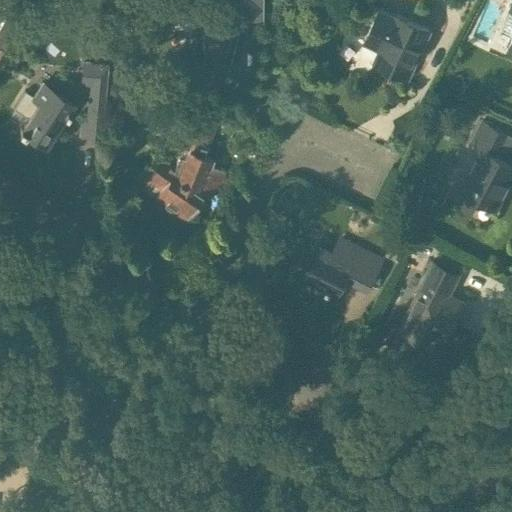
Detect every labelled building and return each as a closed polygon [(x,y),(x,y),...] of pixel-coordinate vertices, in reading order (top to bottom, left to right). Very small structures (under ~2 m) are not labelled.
[(203,22),(202,67),(229,68),(229,67),(227,67),(237,31),(228,28),(229,16),(261,16),(261,19),(264,19),(263,0),(166,0),(166,1),(167,3),(167,5),(168,7),(169,9),(170,11),(172,12),(174,13),(176,14),(203,22)] [(511,10),(511,18),(500,47),(511,52),(511,0),(507,0),(505,8),(511,10)] [(0,14),(5,18),(0,25),(0,46),(2,48),(25,11),(8,1),(0,14)] [(364,41),(380,48),(375,61),(408,76),(415,60),(413,59),(419,47),(421,48),(430,28),(397,13),(395,16),(379,8),(364,41)] [(117,93),(121,82),(114,79),(109,90),(117,93)] [(22,125),(21,124),(18,128),(25,132),(26,130),(45,143),(65,113),(66,113),(69,109),(68,108),(73,101),(42,80),(33,95),(28,91),(17,107),(29,115),(22,125)] [(83,120),(81,136),(102,137),(106,95),(89,94),(86,120),(83,120)] [(166,160),(149,152),(140,170),(163,181),(156,192),(187,214),(202,192),(200,190),(206,175),(218,180),(223,167),(211,162),(213,156),(202,152),(215,119),(188,108),(166,160)] [(475,146),(453,190),(459,192),(455,202),(471,210),(475,200),(493,209),(511,169),(511,164),(492,154),(502,133),(478,121),(467,142),(475,146)] [(255,139),(258,132),(247,127),(244,134),(255,139)] [(0,240),(10,243),(13,232),(0,227),(0,240)] [(322,246),(307,278),(338,293),(347,272),(369,283),(382,257),(341,237),(334,251),(322,246)] [(396,327),(389,341),(408,351),(415,336),(425,341),(430,331),(446,339),(464,301),(448,293),(459,271),(434,259),(400,328),(396,327)] [(366,505),(367,511),(392,511),(394,510),(391,501),(381,495),(372,497),(366,505)]
